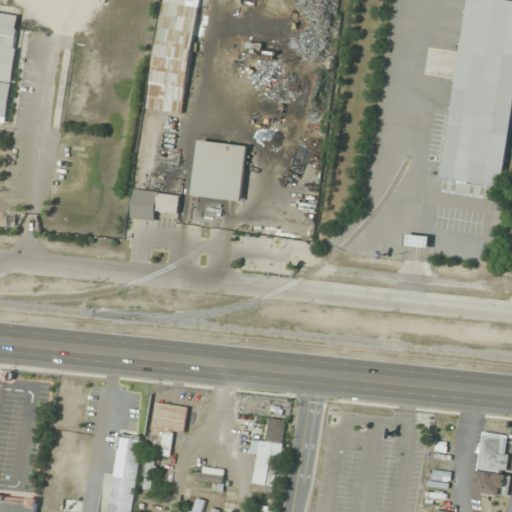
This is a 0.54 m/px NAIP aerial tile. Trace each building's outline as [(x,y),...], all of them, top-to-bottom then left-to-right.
[(163,0),(150,109),(185,114),(198,7),(188,6),(188,0),(163,0)] [(511,125),(511,0),(467,0),(444,179),(504,187),(511,125)] [(22,16),(0,12),(0,122),(9,123),(22,16)] [(194,196),(243,201),(249,145),(201,140),(194,196)] [(157,211),(180,213),(182,194),(135,190),(132,219),(156,221),(157,211)] [(185,436),(189,406),(153,401),(146,454),(173,457),(176,434),(185,436)] [(288,420),(266,417),(262,441),(253,440),(251,454),(259,455),(255,484),(278,488),(288,420)] [(109,511),(134,511),(146,436),(121,433),(109,511)] [(480,433),(477,495),(506,496),(509,434),(480,433)] [(147,489),(156,489),(155,459),(146,460),(147,489)] [(223,486),(227,472),(201,465),(197,479),(223,486)] [(0,511),(38,511),(40,498),(0,494),(0,511)] [(185,511),(203,511),(207,502),(197,498),(194,508),(188,507),(185,511)]
